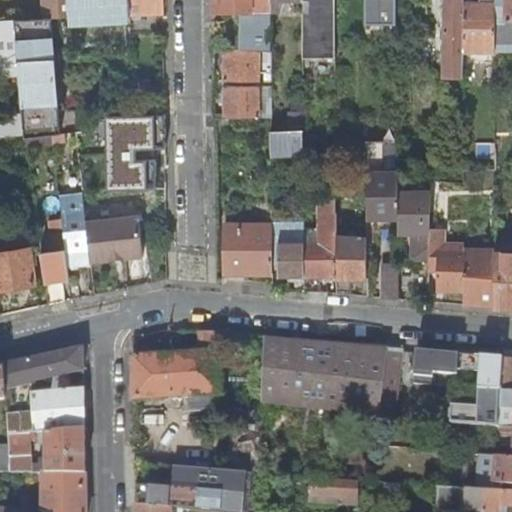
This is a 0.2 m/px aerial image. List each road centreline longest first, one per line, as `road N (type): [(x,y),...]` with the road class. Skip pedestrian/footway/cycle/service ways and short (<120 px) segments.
road 1 (residential): [(100,318),(166,305),(511,330)]
road 2 (residential): [(188,0),(186,256)]
road 3 (residential): [(100,318),(105,511)]
